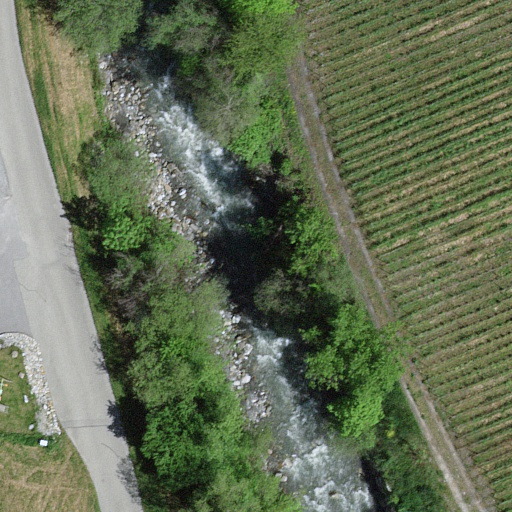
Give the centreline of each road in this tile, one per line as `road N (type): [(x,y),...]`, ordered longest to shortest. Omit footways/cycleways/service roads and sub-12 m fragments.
road 1 (track): [(287,0),(323,171),(393,345),(481,511)]
road 2 (residential): [(125,511),(24,125),(3,0)]
